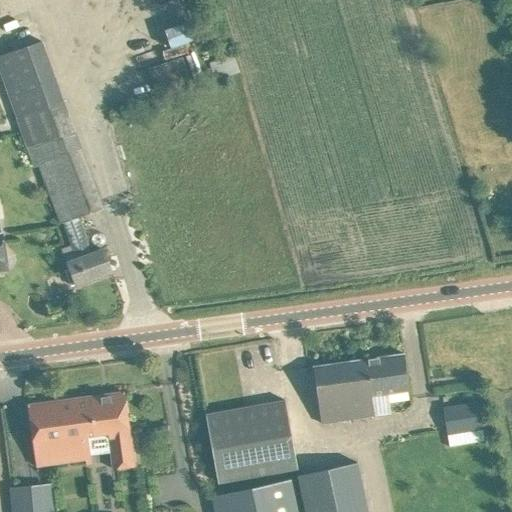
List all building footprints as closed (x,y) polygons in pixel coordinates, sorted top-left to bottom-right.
[(76,285),(112,271),(103,249),(92,253),(78,216),(103,208),(44,39),(0,53),(0,59),(36,165),(44,162),(75,245),(63,249),(76,285)] [(159,84),(189,75),(184,58),(154,67),(159,84)] [(409,390),(404,353),(313,366),(321,423),(374,415),(371,395),(409,390)] [(82,397),(88,435),(108,432),(113,470),(134,467),(124,392),(82,397)] [(36,465),(85,459),(90,455),(82,397),(28,405),(36,465)] [(207,414),(218,472),(219,482),(298,468),(286,400),(207,414)] [(483,401),(447,403),(449,444),(485,442),(483,401)] [(299,511),(292,479),(213,496),(216,511),(299,511)] [(53,511),(51,483),(10,487),(12,511),(53,511)]
